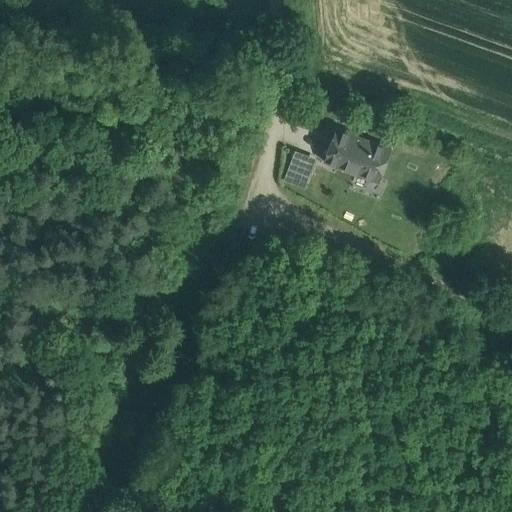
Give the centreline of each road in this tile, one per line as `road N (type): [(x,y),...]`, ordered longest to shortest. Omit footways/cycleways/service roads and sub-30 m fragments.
road 1 (track): [(263,197),(511,302)]
road 2 (track): [(263,197),(224,178),(137,190),(0,178)]
